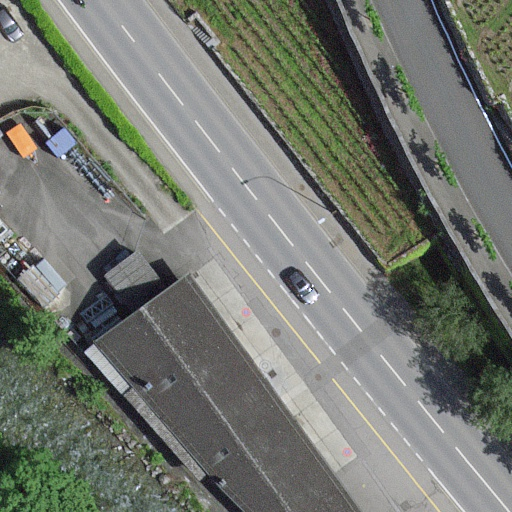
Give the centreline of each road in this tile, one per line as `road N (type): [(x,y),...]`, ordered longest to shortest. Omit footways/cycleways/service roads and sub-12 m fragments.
road 1 (primary): [(103,0),(511,511)]
road 2 (tertiary): [(403,0),(511,220)]
